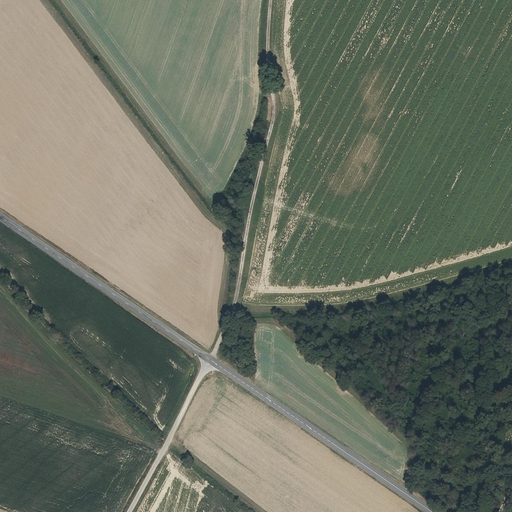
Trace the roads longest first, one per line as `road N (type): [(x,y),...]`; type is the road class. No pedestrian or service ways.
road 1 (track): [(211,359),(236,295),(272,125),(269,0)]
road 2 (tertiary): [(211,359),(431,511)]
road 3 (tertiary): [(0,214),(211,359)]
road 4 (unclassified): [(128,511),(211,359)]
